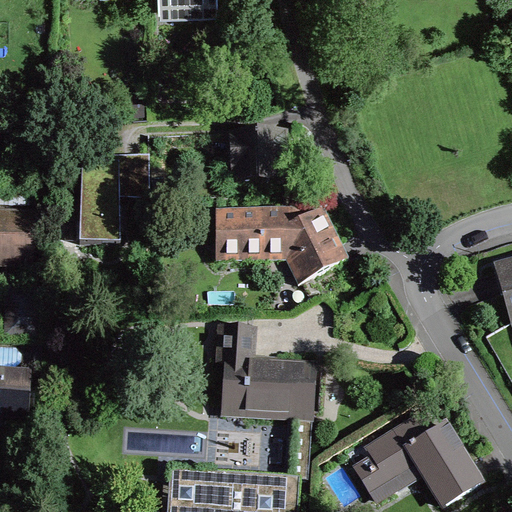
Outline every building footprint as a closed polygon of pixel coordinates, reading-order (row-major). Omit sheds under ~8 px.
[(218,7),(217,0),(158,0),(159,10),(218,7)] [(274,137),(230,138),(232,179),(241,179),(241,182),(277,181),(276,165),(286,165),(284,136),(274,137)] [(119,166),(82,165),(80,245),(121,246),(119,170),(119,166)] [(51,194),(52,176),(38,175),(37,194),(51,194)] [(263,258),(263,263),(266,263),(266,257),(288,256),(301,283),(297,285),(298,287),(349,262),(348,260),(344,262),(332,237),(321,215),(324,213),(323,211),(287,229),(279,214),(218,215),(218,211),(216,211),(216,241),(218,241),(218,239),(229,239),(229,259),(263,258)] [(0,263),(29,264),(30,216),(0,214),(0,263)] [(511,321),(511,266),(497,270),(511,321)] [(219,363),(226,363),(223,414),(291,418),(287,478),(170,471),(167,511),(297,511),(300,481),(308,481),(316,368),(274,365),(267,367),(256,366),(252,366),(254,330),(222,327),(219,363)] [(26,416),(29,375),(0,372),(0,409),(1,409),(1,414),(26,416)] [(454,440),(445,427),(435,433),(425,416),(369,451),(374,459),(358,469),(378,502),(423,474),(444,508),(481,485),(454,440)]
